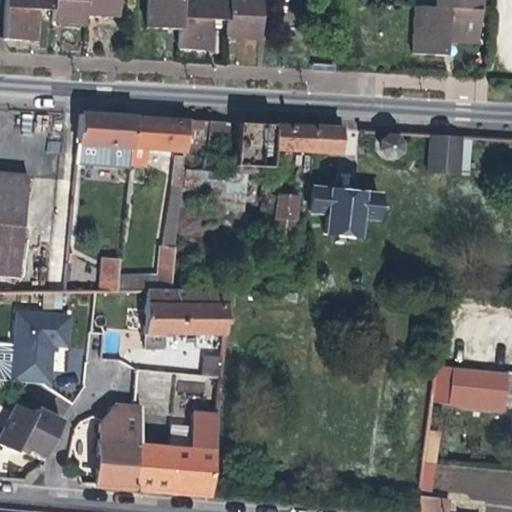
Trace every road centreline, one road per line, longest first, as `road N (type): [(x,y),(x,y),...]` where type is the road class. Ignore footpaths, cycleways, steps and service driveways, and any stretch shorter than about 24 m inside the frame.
road 1 (residential): [(511,116),(0,86)]
road 2 (residential): [(184,511),(0,494)]
